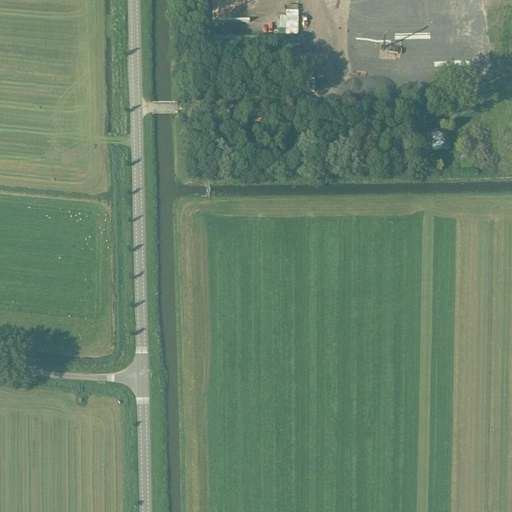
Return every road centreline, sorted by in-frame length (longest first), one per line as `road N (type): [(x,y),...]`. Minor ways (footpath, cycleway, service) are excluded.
road 1 (tertiary): [(139,378),(133,0)]
road 2 (unclassified): [(139,378),(0,368)]
road 3 (tertiary): [(145,511),(139,378)]
